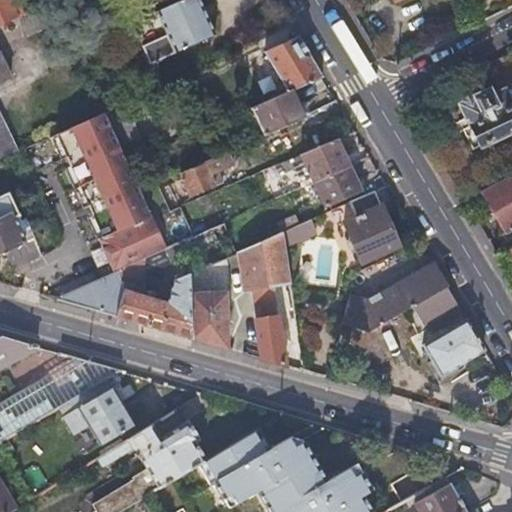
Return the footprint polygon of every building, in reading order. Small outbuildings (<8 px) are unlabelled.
[(0,0),(0,78),(11,74),(0,51),(0,24),(19,16),(11,0),(0,0)] [(20,0),(11,0),(19,16),(21,21),(28,18),(20,0)] [(180,0),(153,13),(158,24),(164,35),(140,47),(148,64),(213,33),(196,0),(180,0)] [(263,49),(287,86),(290,85),(319,72),(297,33),(263,49)] [(290,85),(287,86),(249,104),(261,130),(303,111),(290,85)] [(492,90),(475,97),(457,105),(476,148),(511,131),(511,115),(501,90),(494,94),(492,90)] [(52,131),(78,184),(103,236),(151,212),(126,159),(119,143),(102,107),(52,131)] [(0,155),(14,149),(0,115),(0,155)] [(312,178),(350,160),(339,134),(300,150),(304,159),(312,178)] [(137,136),(119,143),(126,159),(144,151),(137,136)] [(189,192),(204,185),(219,179),(215,170),(231,162),(224,146),(178,167),(189,192)] [(281,169),(304,159),(300,150),(277,159),(281,169)] [(361,186),(350,160),(312,178),(325,203),(361,186)] [(511,165),(498,173),(502,179),(511,173),(511,165)] [(511,173),(502,179),(494,184),(485,188),(508,229),(511,226),(511,173)] [(358,214),(345,220),(365,259),(401,241),(375,188),(351,199),(358,214)] [(20,217),(13,203),(5,189),(0,191),(0,250),(4,249),(15,269),(47,254),(28,213),(20,217)] [(168,246),(151,212),(103,236),(99,238),(116,272),(122,269),(168,246)] [(283,232),(285,248),(318,232),(311,218),(283,232)] [(124,295),(120,317),(190,337),(189,300),(188,278),(171,285),(165,301),(142,296),(140,281),(186,260),(194,274),(221,262),(212,245),(230,236),(222,221),(168,246),(122,269),(124,295)] [(289,283),(285,248),(283,232),(263,241),(267,284),(270,284),(289,283)] [(248,286),(267,284),(263,241),(242,251),(248,286)] [(371,328),(423,297),(445,284),(432,261),(369,298),(347,296),(340,324),(371,328)] [(59,300),(120,317),(124,295),(122,269),(116,272),(59,300)] [(445,284),(423,297),(434,316),(459,306),(445,284)] [(189,300),(190,337),(227,348),(226,292),(189,300)] [(261,358),(273,361),(285,364),(278,315),(256,319),(261,358)] [(465,316),(443,329),(422,342),(439,371),(482,346),(465,316)] [(0,334),(0,437),(4,435),(0,430),(0,365),(38,345),(0,334)] [(77,356),(0,403),(0,430),(4,435),(118,367),(77,356)] [(99,442),(117,431),(134,421),(112,386),(78,407),(99,442)] [(185,423),(173,404),(149,419),(161,438),(185,423)] [(157,486),(198,462),(205,457),(196,442),(202,438),(190,420),(185,423),(161,438),(149,419),(124,435),(131,445),(157,486)] [(272,511),(378,511),(400,501),(389,483),(365,497),(363,493),(371,488),(361,470),(348,477),(342,468),(325,478),(309,452),(301,439),(293,443),(287,447),(281,437),(266,446),(255,428),(205,457),(198,462),(210,480),(214,478),(230,504),(259,489),(272,511)] [(288,434),(281,437),(287,447),(293,443),(288,434)] [(84,474),(131,445),(124,435),(78,464),(84,474)] [(356,461),(342,468),(348,477),(361,470),(356,461)] [(0,511),(1,511),(15,504),(4,486),(0,479),(0,511)] [(461,511),(465,510),(449,482),(413,503),(417,511),(461,511)]
